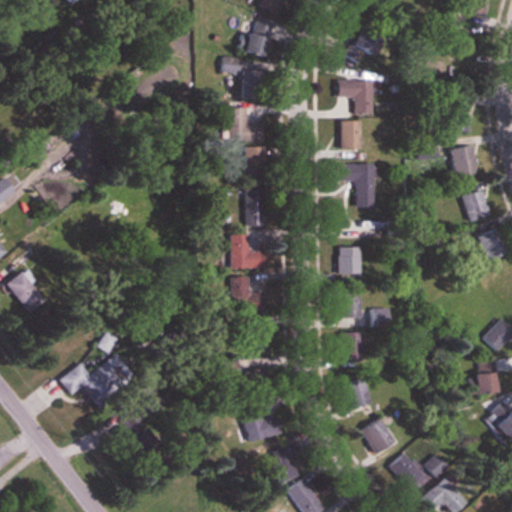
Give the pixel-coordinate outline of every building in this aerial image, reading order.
[(280,0),(256,0),(254,6),(274,15),(280,0)] [(482,0),(461,0),(458,10),(478,16),(482,0)] [(238,54),(260,57),(265,20),(243,17),(238,54)] [(247,75),(247,58),(216,58),(216,75),(247,75)] [(332,97),(349,97),(349,113),(368,113),(368,81),(332,81),(332,97)] [(441,132),(463,132),(463,97),(441,97),(441,132)] [(224,142),(252,142),(252,124),(241,124),(241,107),(224,107),(224,142)] [(334,150),(356,150),(356,121),(334,121),(334,150)] [(431,157),(429,142),(410,145),(412,159),(431,157)] [(448,176),(471,173),(468,145),(445,148),(448,176)] [(260,172),(260,147),(239,147),(239,172),(260,172)] [(369,207),(368,163),(333,164),(333,182),(349,182),(350,207),(369,207)] [(0,173),(0,195),(3,193),(0,190),(0,180),(1,180),(12,190),(20,181),(5,167),(0,173)] [(465,222),(485,215),(476,188),(455,195),(465,222)] [(239,225),(256,225),(256,191),(239,191),(239,225)] [(472,235),(483,260),(500,252),(489,227),(472,235)] [(258,252),(244,252),(244,234),(225,234),(225,269),(258,269),(258,252)] [(356,246),(333,246),(333,274),(356,274),(356,246)] [(41,297),(15,269),(0,282),(0,286),(24,313),(41,297)] [(245,276),(226,276),(226,311),(260,311),(260,296),(245,296),(245,276)] [(356,289),(336,289),(336,318),(356,318),(356,289)] [(492,352),(510,332),(494,318),(476,338),(492,352)] [(240,325),(240,351),(260,351),(260,325),(240,325)] [(359,331),(336,331),(336,361),(359,361),(359,331)] [(74,387),(90,404),(126,371),(110,352),(86,373),(75,361),(53,381),(66,395),(74,387)] [(216,361),(216,379),(235,379),(235,361),(216,361)] [(468,372),(468,393),(489,393),(489,372),(468,372)] [(345,408),(365,403),(359,381),(339,386),(345,408)] [(233,411),(247,442),(265,433),(251,403),(233,411)] [(511,427),(511,420),(502,411),(486,426),(499,440),(511,427)] [(354,430),(369,453),(388,441),(373,418),(354,430)] [(409,497),(435,475),(428,467),(419,475),(399,452),(383,466),(409,497)] [(267,488),(293,472),(283,457),(258,473),(267,488)] [(313,511),(321,504),(291,477),(278,492),(299,511),(313,511)] [(413,498),(422,511),(424,511),(438,502),(445,511),(449,511),(461,503),(440,477),(413,498)]
